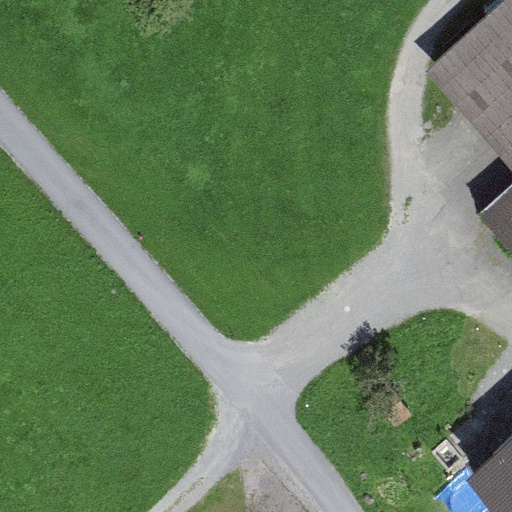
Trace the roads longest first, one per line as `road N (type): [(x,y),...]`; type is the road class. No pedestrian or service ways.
road 1 (track): [(264,402),(0,117)]
road 2 (track): [(464,0),(411,48),(414,300)]
road 3 (track): [(511,308),(482,299),(414,300),(359,316),(302,349),(264,402)]
road 4 (track): [(167,511),(221,461),(264,402)]
road 5 (track): [(344,511),(264,402)]
